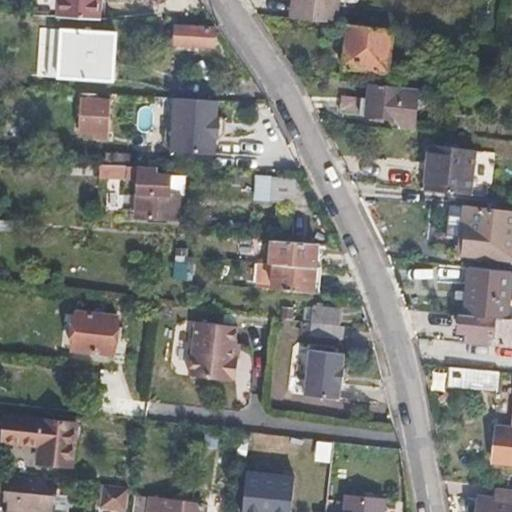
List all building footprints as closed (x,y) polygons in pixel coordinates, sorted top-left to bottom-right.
[(95,19),(96,0),(56,0),(56,17),(95,19)] [(334,23),(336,0),(293,0),(291,17),(334,23)] [(386,73),(392,31),(348,25),(342,67),(386,73)] [(213,44),(214,32),(174,29),(173,46),(206,49),(206,43),(213,44)] [(111,84),(115,37),(39,30),(35,78),(111,84)] [(337,112),(397,119),(396,129),(412,130),(416,89),(369,84),(368,96),(340,95),(337,112)] [(109,121),(110,103),(97,101),(98,93),(80,91),(79,118),(109,121)] [(174,100),(173,153),(217,154),(218,101),(174,100)] [(468,195),(473,152),(429,146),(424,190),(468,195)] [(180,219),(181,195),(172,194),(173,176),(158,176),(158,167),(102,163),(102,173),(140,176),(137,215),(180,219)] [(295,204),(297,188),(274,186),(273,202),(295,204)] [(511,257),(511,213),(464,207),(461,239),(468,240),(466,252),(511,257)] [(319,295),(323,242),(278,239),(277,265),(281,265),(279,291),(319,295)] [(171,280),(190,281),(191,257),(172,256),(171,280)] [(502,320),(508,272),(464,267),(459,315),(462,315),(502,320)] [(111,355),(116,318),(75,313),(71,351),(111,355)] [(511,348),(511,320),(502,320),(462,315),(459,333),(469,334),(467,344),(511,348)] [(342,342),(344,325),(311,321),(310,339),(342,342)] [(222,385),(227,345),(187,340),(185,344),(170,341),(165,384),(220,391),(222,385)] [(312,348),(306,394),(305,401),(340,404),(342,388),(346,387),(348,373),(344,372),(345,358),(336,357),(336,351),(312,348)] [(496,393),(498,374),(448,369),(446,389),(496,393)] [(47,464),(51,427),(14,422),(10,459),(47,464)] [(511,465),(511,429),(496,428),(492,464),(511,465)] [(59,511),(60,495),(46,492),(48,477),(0,471),(0,511),(59,511)] [(290,511),(293,480),(247,476),(243,511),(290,511)] [(126,511),(129,488),(104,485),(102,509),(126,511)] [(511,511),(511,493),(494,492),(491,505),(472,502),(470,511),(511,511)] [(212,511),(213,508),(150,498),(147,511),(212,511)] [(381,511),(383,500),(364,498),(363,502),(344,502),(343,511),(381,511)]
